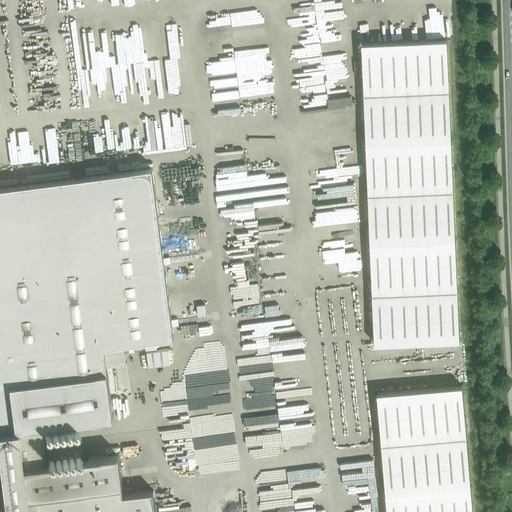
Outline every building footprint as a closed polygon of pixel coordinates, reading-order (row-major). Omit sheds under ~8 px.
[(375,343),(461,340),(448,39),(362,42),(375,343)] [(158,107),(163,145),(203,140),(199,108),(175,111),(175,105),(158,107)] [(152,166),(0,185),(0,427),(16,426),(40,423),(114,414),(105,345),(174,336),(152,166)] [(167,346),(145,350),(147,363),(170,360),(167,346)] [(387,511),(472,511),(462,386),(378,393),(387,511)] [(156,511),(153,489),(124,493),(118,454),(45,462),(40,423),(16,426),(0,427),(0,473),(5,511),(156,511)] [(269,473),(254,475),(257,503),(276,501),(275,492),(267,493),(266,487),(271,487),(269,473)]
